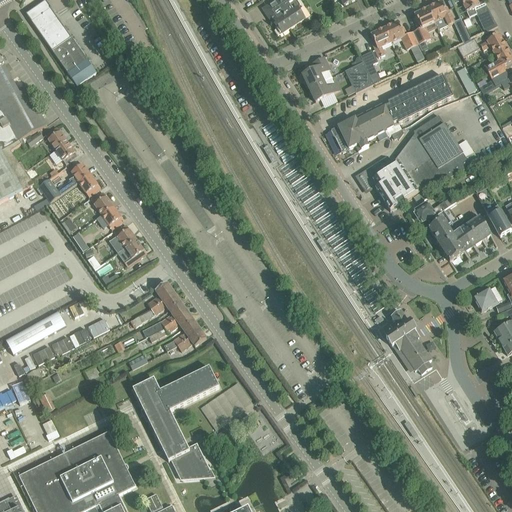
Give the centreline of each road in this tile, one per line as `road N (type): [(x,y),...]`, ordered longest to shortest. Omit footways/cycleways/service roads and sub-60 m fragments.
road 1 (residential): [(223,334),(0,20)]
road 2 (residential): [(443,295),(393,270),(265,69)]
road 3 (unclassified): [(349,511),(223,334)]
road 4 (residential): [(511,456),(461,377),(443,295)]
road 5 (residential): [(265,69),(414,0)]
